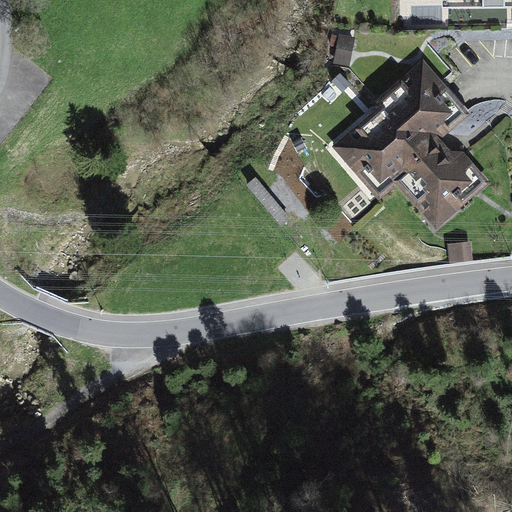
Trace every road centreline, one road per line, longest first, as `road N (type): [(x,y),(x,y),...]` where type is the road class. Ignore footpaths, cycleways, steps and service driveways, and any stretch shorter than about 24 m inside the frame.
road 1 (residential): [(511,278),(201,329),(76,329),(0,293)]
road 2 (track): [(201,329),(0,451)]
